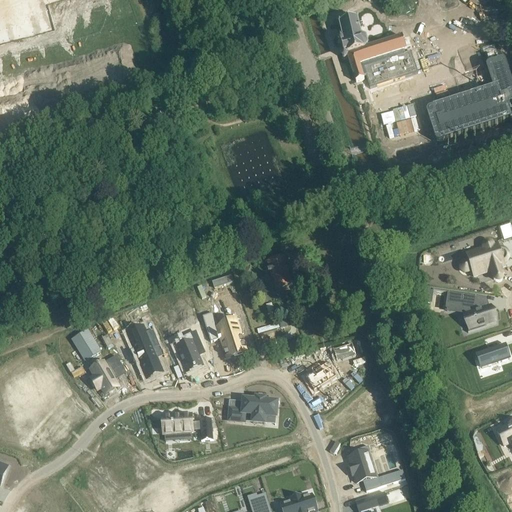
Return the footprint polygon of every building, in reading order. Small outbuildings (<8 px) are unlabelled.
[(0,0),(0,40),(49,28),(42,2),(47,0),(0,0)] [(339,40),(338,42),(339,44),(341,45),(344,55),(343,55),(342,57),(343,59),(345,60),(349,59),(356,83),(364,80),(365,80),(367,87),(415,71),(408,51),(405,52),(405,51),(406,51),(403,40),(403,38),(384,43),(365,49),(368,45),(366,37),(361,34),(357,20),(349,22),(340,24),(343,40),(341,39),(339,40)] [(430,114),(439,142),(439,143),(441,144),(442,144),(443,144),(511,122),(511,71),(509,62),(508,61),(507,60),(505,60),(504,60),(491,64),(490,65),(489,67),(496,89),(433,110),(432,110),(431,111),(430,113),(430,114)] [(461,267),(461,269),(461,270),(462,272),(464,273),(466,273),(468,273),(472,272),(473,274),(474,278),(491,272),(493,278),(494,281),(497,279),(497,278),(499,277),(500,279),(503,278),(502,275),(500,269),(504,268),(503,264),(505,263),(506,263),(506,262),(507,261),(508,259),(509,257),(509,256),(508,254),(508,253),(507,251),(506,250),(505,249),(503,249),(502,249),(501,248),(500,248),(499,249),(498,249),(497,245),(493,246),(492,244),(491,243),(489,243),(487,242),(486,243),(484,244),(483,246),(483,248),(483,250),(466,255),(468,259),(469,261),(464,263),(463,263),(461,265),(461,267)] [(276,290),(292,285),(284,257),(267,262),(270,269),(268,270),(268,272),(270,272),(276,290)] [(212,292),(230,287),(227,277),(210,282),(212,292)] [(449,299),(448,304),(454,305),(462,307),(467,322),(466,322),(467,325),(468,324),(470,332),(468,333),(468,334),(486,328),(486,327),(485,327),(485,325),(495,322),(495,321),(495,320),(494,317),(494,316),(493,317),(493,315),(493,314),(492,311),(490,312),(488,312),(487,308),(480,311),(475,297),(476,297),(449,293),(449,294),(448,298),(449,299)] [(213,316),(203,319),(215,353),(223,350),(227,362),(248,355),(236,318),(217,328),(213,316)] [(302,319),(294,321),(296,328),(304,326),(302,319)] [(142,322),(124,330),(144,378),(163,370),(157,355),(162,353),(151,326),(145,329),(142,322)] [(88,331),(73,340),(85,361),(100,353),(88,331)] [(186,345),(176,349),(187,375),(204,367),(199,357),(200,356),(199,354),(204,352),(196,332),(183,338),(186,345)] [(352,345),(333,351),(337,363),(356,357),(352,345)] [(502,347),(477,355),(479,362),(482,369),(488,367),(508,360),(510,360),(507,353),(507,350),(505,351),(504,346),(502,347)] [(104,361),(88,371),(92,378),(88,380),(96,394),(100,392),(105,399),(120,390),(114,380),(125,373),(116,357),(106,363),(104,361)] [(312,373),(305,378),(314,393),(321,389),(322,391),(338,381),(336,379),(337,378),(333,372),(334,371),(333,369),(332,370),(328,363),(321,368),(319,366),(311,371),(312,373)] [(230,410),(229,422),(242,423),(243,416),(253,416),(253,424),(254,424),(263,424),(263,425),(265,425),(265,417),(276,418),(277,404),(265,403),(266,400),(264,400),(264,401),(257,400),(257,399),(256,399),(255,402),(244,401),(243,411),(230,410)] [(192,415),(162,418),(163,436),(165,436),(182,434),(183,441),(192,440),(191,434),(201,433),(202,442),(201,442),(214,441),(213,441),(211,421),(212,420),(196,421),(196,423),(197,423),(192,424),(192,415)] [(508,427),(497,433),(503,446),(509,443),(511,442),(511,424),(508,427)] [(353,458),(349,459),(352,469),(350,470),(352,475),(354,475),(355,479),(356,479),(357,482),(363,480),(365,486),(366,486),(368,492),(366,493),(387,487),(386,486),(385,486),(384,483),(383,479),(378,481),(372,462),(366,464),(362,450),(359,451),(359,450),(355,452),(356,457),(354,458),(353,458)] [(402,473),(391,476),(391,477),(393,482),(394,484),(393,484),(393,485),(405,481),(402,472),(402,473)] [(371,511),(379,508),(388,505),(385,494),(364,501),(365,501),(368,511),(365,511),(371,511)] [(271,511),(266,495),(257,497),(256,495),(250,497),(250,498),(248,498),(249,500),(248,500),(252,511),(271,511)] [(293,502),(281,506),(282,511),(317,511),(314,503),(305,506),(303,499),(303,497),(300,498),(300,496),(292,498),(293,502)]
